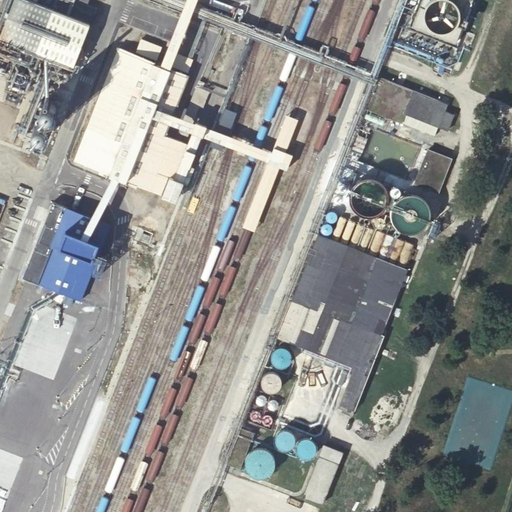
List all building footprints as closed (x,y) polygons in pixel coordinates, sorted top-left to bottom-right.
[(0,152),(30,165),(86,24),(51,10),(28,1),(24,0),(14,0),(0,37),(0,152)] [(54,0),(51,10),(86,24),(91,10),(65,0),(54,0)] [(425,0),(413,31),(462,50),(482,0),(425,0)] [(136,55),(157,63),(162,49),(141,41),(136,55)] [(75,169),(172,204),(181,180),(188,183),(195,167),(182,162),(189,144),(165,135),(187,78),(119,53),(75,169)] [(167,65),(189,74),(194,61),(171,53),(167,65)] [(180,131),(191,135),(204,102),(208,104),(212,92),(203,89),(205,83),(201,80),(180,131)] [(366,111),(433,138),(436,131),(446,135),(452,121),(443,117),(446,109),(380,80),(366,111)] [(290,132),(295,123),(289,120),(284,129),(290,132)] [(415,187),(438,196),(450,163),(428,154),(415,187)] [(334,190),(346,194),(350,183),(354,185),(358,175),(343,169),(334,190)] [(388,202),(389,201),(388,200),(388,199),(388,197),(388,195),(387,193),(385,190),(383,188),(381,186),(380,185),(378,184),(377,184),(375,183),(373,183),(371,182),(369,182),(367,183),(365,183),(362,184),(359,186),(357,188),(356,190),(355,191),(354,194),(353,195),(353,198),(352,199),(352,202),(352,203),(353,207),(355,210),(357,212),(358,213),(359,215),(361,216),(363,217),(365,218),(367,218),(369,218),(371,219),(373,218),(375,218),(378,217),(381,215),(383,213),(385,211),(386,210),(387,208),(388,206),(388,204),(388,202)] [(334,202),(342,205),(345,197),(338,194),(334,202)] [(431,219),(431,217),(431,216),(431,214),(431,212),(430,210),(429,208),(427,206),(425,203),(423,202),(422,201),(419,199),(418,199),(416,198),(412,198),(410,198),(407,199),(405,200),(404,200),(402,202),(400,203),(399,204),(397,207),(396,210),(395,211),(395,214),(394,217),(395,220),(395,222),(396,224),(397,226),(398,228),(399,229),(401,231),(403,232),(405,233),(407,234),(409,235),(412,235),(414,235),(415,235),(418,234),(419,234),(420,233),(423,232),(425,230),(427,228),(428,227),(429,225),(430,224),(431,221),(431,219)] [(341,412),(354,418),(385,339),(382,338),(408,273),(320,237),(279,339),(357,371),(341,412)] [(294,360),(294,358),(294,357),(294,354),(293,353),(292,351),(291,350),(289,349),(287,349),(285,348),(284,348),(282,349),(280,350),(278,351),(277,352),(276,353),(275,355),(275,357),(275,359),(275,361),(276,363),(276,364),(277,364),(278,366),(280,367),(282,368),(284,368),(286,368),(288,368),(290,366),(292,365),(293,364),(294,362),(294,361),(294,360)] [(285,384),(285,382),(285,381),(285,380),(284,378),(283,376),(282,375),(281,374),(279,373),(278,372),(276,372),(274,372),(273,372),(270,373),(269,374),(268,375),(267,377),(266,378),(265,380),(265,383),(266,385),(267,386),(268,388),(270,390),(271,391),(272,391),(274,391),(276,391),(278,391),(280,390),(282,389),(283,388),(284,386),(285,384)] [(232,462),(243,467),(256,436),(245,431),(232,462)] [(297,442),(297,440),(297,438),(296,436),(295,435),(295,434),(293,433),(292,432),(290,431),(288,431),(286,431),(285,431),(283,432),(282,433),(280,435),(279,437),(278,439),(278,441),(279,443),(279,445),(281,447),(282,448),(284,449),(285,450),(287,450),(288,450),(291,449),(293,448),(294,447),(295,446),(296,446),(296,444),(297,443),(297,442)] [(319,454),(319,452),(319,451),(319,449),(319,448),(318,447),(317,445),(316,444),(314,443),(312,442),(310,442),(309,442),(306,442),(305,443),(303,444),(302,445),(301,447),(300,448),(300,450),(300,451),(300,453),(300,455),(301,456),(302,458),(304,459),(306,461),(308,461),(309,461),(311,461),(313,461),(315,460),(316,458),(318,457),(319,455),(319,454)] [(309,497),(326,504),(347,450),(329,444),(309,497)] [(279,465),(279,463),(279,461),(279,459),(278,457),(277,455),(275,453),(274,452),(271,450),(268,449),(266,449),(264,449),(262,449),(260,449),(258,451),(256,452),(254,454),(252,456),(251,459),(251,460),(251,462),(251,464),(252,467),(253,469),(254,471),(255,472),(256,474),(259,475),(262,476),(264,477),(266,477),(268,476),(270,476),(272,475),(274,473),(276,472),(277,471),(277,469),(278,468),(279,466),(279,465)]
